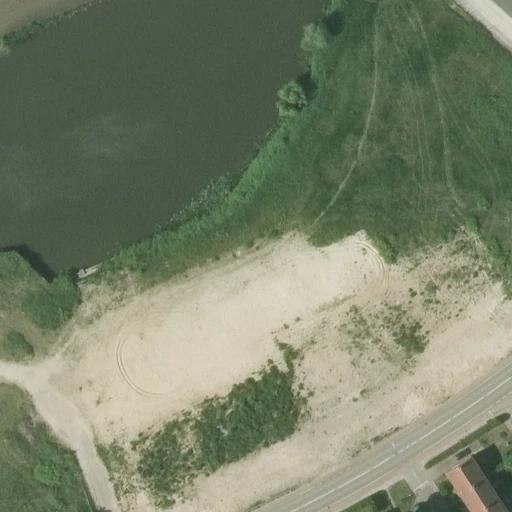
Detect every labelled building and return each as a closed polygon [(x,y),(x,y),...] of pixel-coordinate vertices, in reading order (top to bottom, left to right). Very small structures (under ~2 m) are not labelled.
[(511,0),(493,0),(511,16),(511,0)] [(15,385),(0,386),(0,433),(32,429),(28,396),(17,398),(15,385)] [(461,494),(485,478),(471,457),(447,473),(461,494)] [(485,478),(461,494),(472,511),(477,511),(498,499),(485,478)] [(507,511),(498,499),(477,511),(507,511)]
